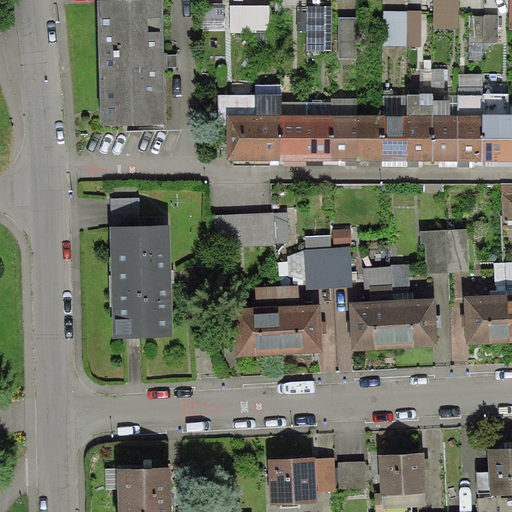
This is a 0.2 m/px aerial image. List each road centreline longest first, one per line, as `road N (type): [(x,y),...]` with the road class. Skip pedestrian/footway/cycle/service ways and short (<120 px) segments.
road 1 (residential): [(41,188),(511,177)]
road 2 (residential): [(511,386),(47,407)]
road 3 (residential): [(41,188),(47,407)]
road 4 (residential): [(31,0),(41,188)]
